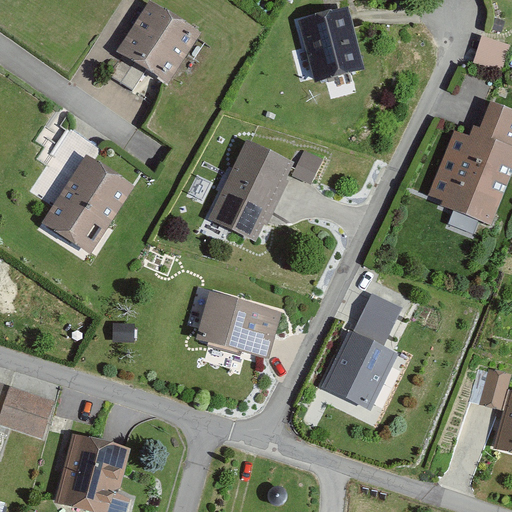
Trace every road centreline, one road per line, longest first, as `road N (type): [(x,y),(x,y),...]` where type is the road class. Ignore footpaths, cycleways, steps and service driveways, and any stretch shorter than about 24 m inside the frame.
road 1 (residential): [(264,440),(453,46),(459,0)]
road 2 (residential): [(0,358),(210,424)]
road 3 (residential): [(330,460),(491,511)]
